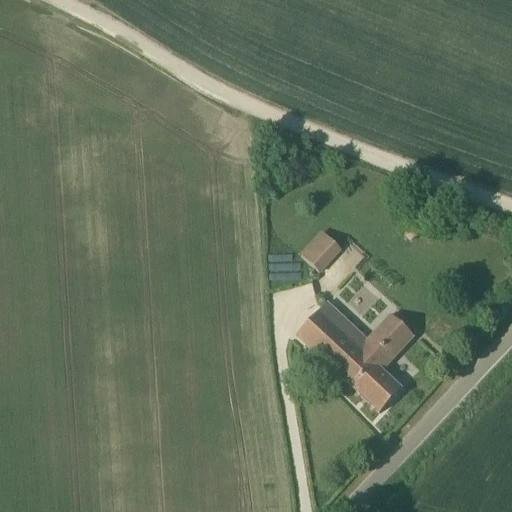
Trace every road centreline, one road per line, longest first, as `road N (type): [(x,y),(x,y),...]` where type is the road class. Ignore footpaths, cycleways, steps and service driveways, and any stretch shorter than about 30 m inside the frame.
road 1 (track): [(511,215),(285,136),(52,0)]
road 2 (unclassified): [(347,511),(511,339)]
